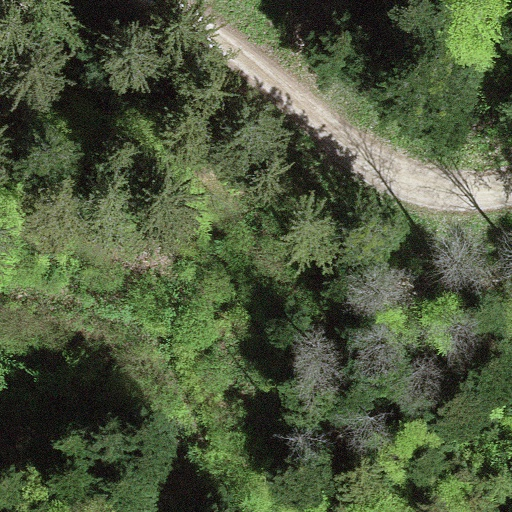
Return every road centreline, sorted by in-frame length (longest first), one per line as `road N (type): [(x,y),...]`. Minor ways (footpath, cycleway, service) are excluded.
road 1 (track): [(511,189),(433,190),(127,0)]
road 2 (track): [(276,511),(149,335),(86,297),(0,288)]
